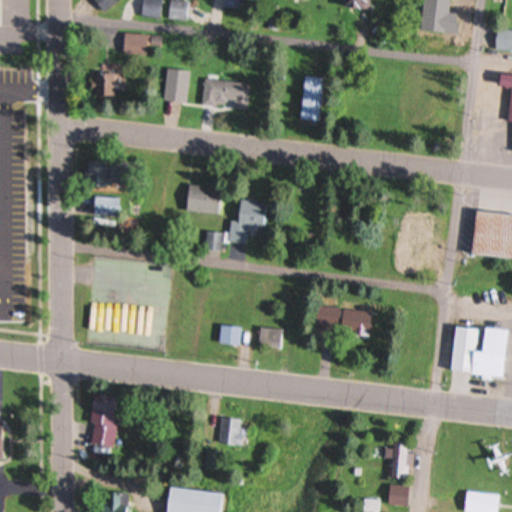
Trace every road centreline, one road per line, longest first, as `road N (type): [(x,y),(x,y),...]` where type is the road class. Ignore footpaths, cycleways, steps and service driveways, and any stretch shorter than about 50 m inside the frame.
road 1 (residential): [(0,356),(511,414)]
road 2 (residential): [(63,511),(57,0)]
road 3 (residential): [(511,180),(60,128)]
